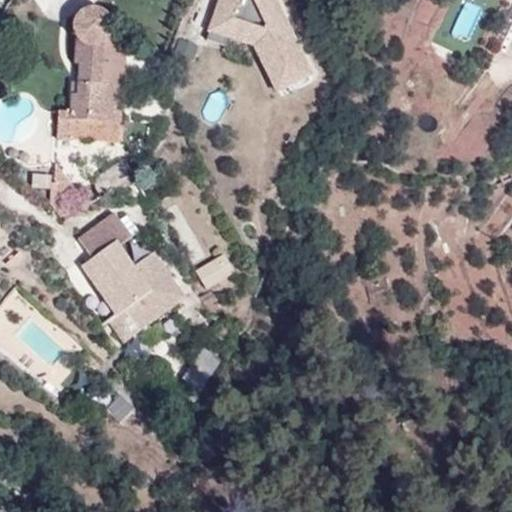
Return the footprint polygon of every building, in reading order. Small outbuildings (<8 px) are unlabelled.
[(314,70),(279,0),(221,0),(210,37),(228,43),(231,32),(258,41),(281,86),(314,70)] [(68,142),(121,143),(122,123),(120,123),(122,85),(110,84),(112,38),(107,38),(110,32),(110,27),(109,18),(103,11),(95,9),(88,9),(80,13),(75,20),(74,30),(79,40),(76,39),(75,65),(80,65),(79,83),(72,83),(71,111),(59,111),(57,146),(67,146),(68,142)] [(84,266),(92,277),(100,271),(142,330),(188,297),(155,252),(136,266),(122,246),(134,238),(116,213),(80,239),(94,259),(84,266)] [(227,256),(198,271),(207,288),(236,273),(227,256)] [(100,271),(92,277),(119,316),(112,321),(127,341),(142,330),(100,271)] [(371,304),(391,299),(387,280),(367,284),(371,304)]
